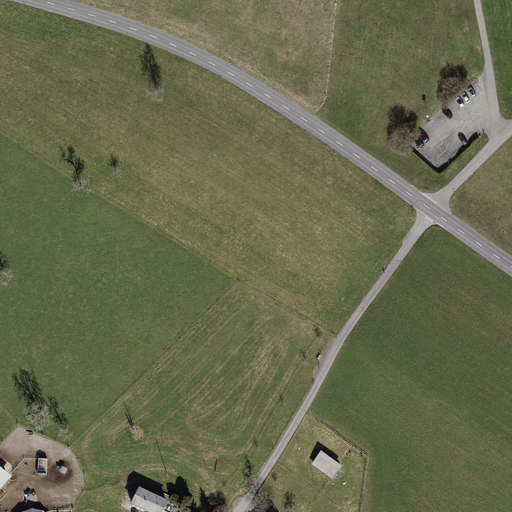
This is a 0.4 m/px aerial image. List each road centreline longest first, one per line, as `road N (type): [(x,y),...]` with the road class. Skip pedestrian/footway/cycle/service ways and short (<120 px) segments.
road 1 (secondary): [(36,0),(121,23),(217,65),(431,210)]
road 2 (unclassified): [(241,511),(345,330),(431,210)]
road 3 (unclassified): [(476,0),(500,135)]
